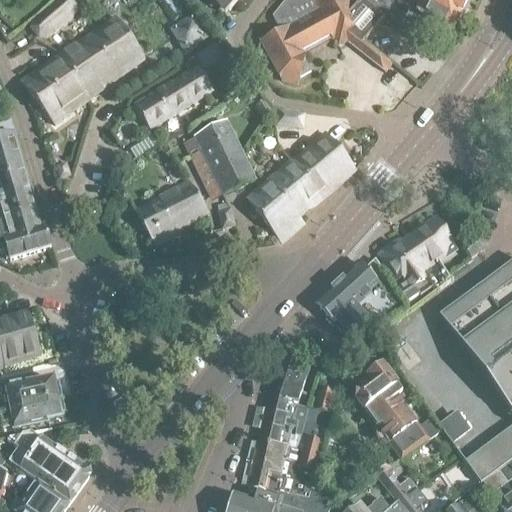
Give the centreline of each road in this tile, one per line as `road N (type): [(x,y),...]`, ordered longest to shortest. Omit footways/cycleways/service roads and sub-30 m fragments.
road 1 (residential): [(71,276),(247,262),(273,265),(295,282)]
road 2 (residential): [(71,276),(0,58)]
road 3 (secondary): [(295,282),(428,131)]
road 4 (residential): [(125,484),(75,300)]
road 5 (residential): [(198,511),(240,418),(235,390),(217,373)]
road 6 (secondary): [(125,484),(217,373)]
road 7 (secondary): [(428,131),(511,20)]
